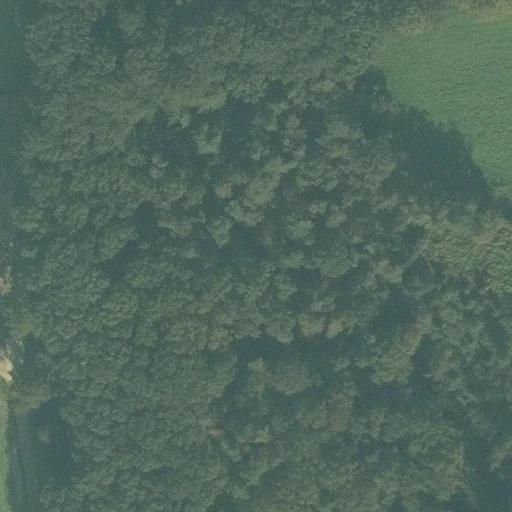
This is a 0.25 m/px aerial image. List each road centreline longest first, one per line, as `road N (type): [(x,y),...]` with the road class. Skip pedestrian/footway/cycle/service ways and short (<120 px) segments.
road 1 (track): [(48,64),(15,369)]
road 2 (track): [(48,64),(317,0)]
road 3 (track): [(36,511),(15,369)]
